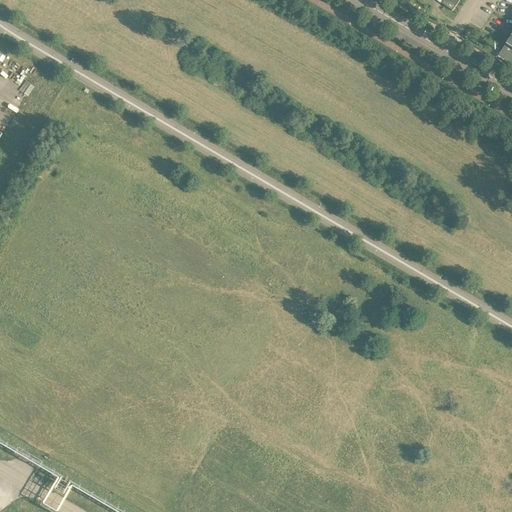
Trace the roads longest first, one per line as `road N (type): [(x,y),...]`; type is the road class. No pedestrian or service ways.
road 1 (unclassified): [(0,25),(511,326)]
road 2 (secondary): [(511,90),(358,0)]
